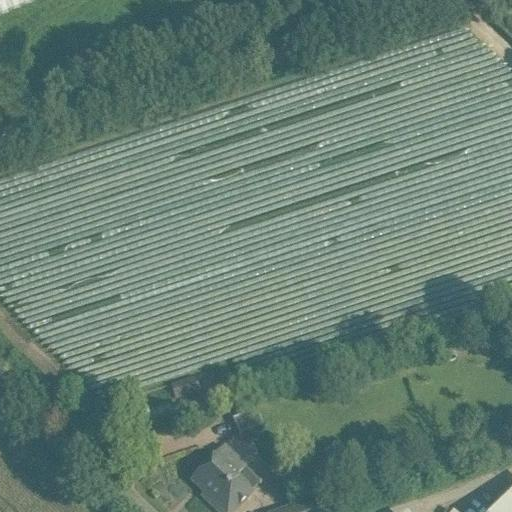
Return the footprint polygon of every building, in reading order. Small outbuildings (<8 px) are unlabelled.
[(200,393),(196,379),(170,386),(174,400),(200,393)] [(262,425),(256,411),(234,420),(240,435),(262,425)] [(224,447),(190,482),(203,494),(201,497),(216,511),(235,511),(253,494),(252,493),(261,484),(245,469),(246,468),(224,447)] [(511,511),(511,496),(497,511),(511,511)] [(312,511),(308,501),(279,511),(312,511)]
